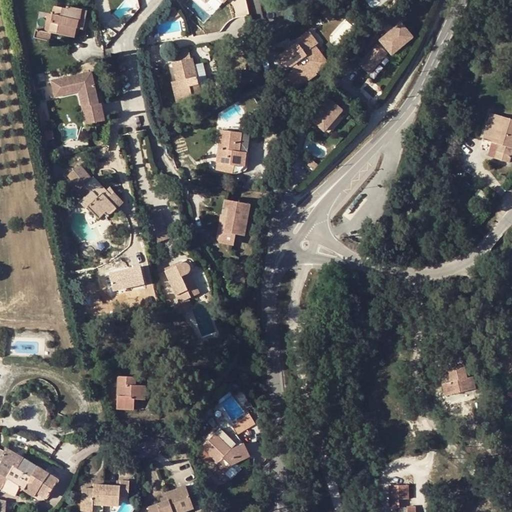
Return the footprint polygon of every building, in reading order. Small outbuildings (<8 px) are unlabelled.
[(311,0),(306,0),(301,2),(303,9),(314,7),(311,0)] [(333,4),(321,16),(331,25),(343,13),(333,4)] [(366,61),(375,70),(394,49),(393,48),(395,46),(401,52),(422,32),(410,18),(413,15),(406,7),(394,17),(402,25),(388,38),(390,39),(386,42),(384,41),(366,61)] [(77,21),(79,10),(69,8),(68,12),(52,10),(51,19),(45,18),(43,34),(35,34),(34,40),(49,43),(50,37),(75,41),(76,30),(67,28),(68,20),(77,21)] [(85,11),(79,10),(77,21),(68,20),(67,28),(76,30),(83,31),(85,11)] [(379,16),(377,13),(370,18),(373,21),(379,16)] [(170,14),(163,17),(170,22),(173,21),(170,14)] [(280,60),(288,72),(293,69),(300,64),(302,67),(296,73),(283,82),(292,94),(307,84),(308,84),(319,77),(318,75),(331,66),(317,47),(320,45),(311,33),(297,43),(299,46),(280,60)] [(250,72),(260,70),(254,44),(244,46),(250,72)] [(171,95),(173,104),(208,96),(200,64),(192,66),(190,59),(188,60),(186,49),(168,53),(170,64),(169,64),(173,82),(176,93),(171,95)] [(300,64),(293,69),(296,73),(302,67),(300,64)] [(97,107),(91,75),(51,83),(54,100),(75,96),(78,95),(81,111),(86,110),(90,127),(103,124),(100,107),(97,107)] [(81,111),(78,95),(75,96),(82,129),(90,127),(86,110),(81,111)] [(355,115),(362,108),(351,97),(344,105),(338,98),(320,118),(333,130),(351,111),(355,115)] [(496,141),(502,115),(494,113),(488,139),(496,141)] [(511,162),(511,117),(502,115),(496,141),(502,142),(498,159),(511,162)] [(240,149),(242,132),(219,130),(218,148),(215,148),(214,174),(233,176),(235,163),(248,164),(249,150),(240,149)] [(240,149),(249,150),(251,133),(242,132),(240,149)] [(502,142),(496,141),(493,157),(498,159),(502,142)] [(82,169),(69,180),(81,195),(80,196),(86,203),(82,207),(90,215),(92,213),(99,221),(103,217),(107,221),(117,212),(107,201),(109,199),(95,182),(94,183),(82,169)] [(107,201),(117,212),(124,206),(114,195),(109,199),(107,201)] [(229,209),(224,232),(245,236),(250,204),(225,199),(224,208),(229,209)] [(152,219),(158,235),(168,231),(162,215),(152,219)] [(104,245),(94,250),(101,261),(110,256),(104,245)] [(179,308),(197,301),(189,280),(192,274),(189,265),(169,272),(174,286),(170,287),(179,308)] [(202,299),(192,274),(189,280),(197,301),(202,299)] [(453,381),(464,378),(468,377),(465,368),(450,371),(453,381)] [(453,381),(443,384),(446,397),(478,389),(475,375),(468,377),(471,388),(467,389),(464,378),(453,381)] [(137,412),(137,403),(143,403),(143,390),(140,390),(140,380),(120,380),(119,412),(137,412)] [(243,423),(248,433),(260,426),(254,416),(243,423)] [(240,437),(248,433),(243,423),(236,427),(240,437)] [(220,463),(213,470),(222,479),(227,474),(233,466),(252,456),(243,441),(236,445),(221,429),(203,447),(220,463)] [(17,469),(23,459),(6,449),(4,452),(0,459),(3,461),(13,467),(17,469)] [(24,459),(23,459),(17,469),(32,478),(38,468),(24,459)] [(0,465),(0,488),(2,489),(13,467),(3,461),(0,465)] [(6,491),(11,493),(16,496),(21,487),(25,490),(32,478),(17,469),(13,467),(2,489),(6,491)] [(38,493),(47,499),(59,480),(38,468),(32,478),(25,490),(34,496),(35,497),(38,493)] [(95,508),(95,503),(103,504),(101,495),(131,492),(132,482),(123,481),(122,486),(120,486),(99,484),(99,488),(96,488),(85,487),(83,506),(95,508)] [(402,506),(402,498),(411,498),(411,484),(390,484),(390,506),(402,506)] [(21,498),(22,496),(25,490),(21,487),(16,496),(21,498)] [(191,488),(171,494),(172,498),(173,501),(166,503),(152,507),(153,511),(194,511),(198,511),(191,488)] [(131,492),(101,495),(103,504),(121,506),(122,496),(130,497),(131,492)]
